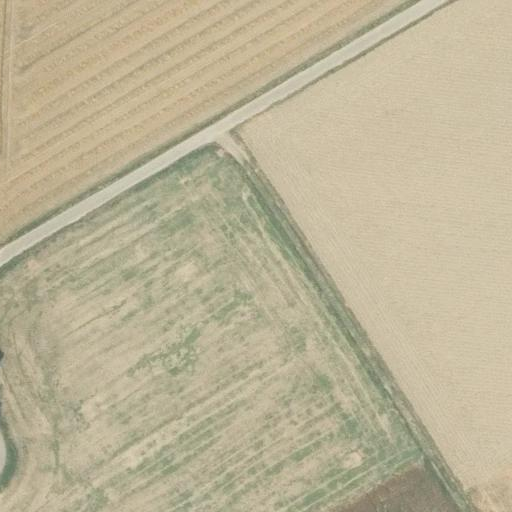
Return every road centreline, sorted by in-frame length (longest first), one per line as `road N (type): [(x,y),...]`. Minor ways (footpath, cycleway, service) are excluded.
road 1 (track): [(0,258),(436,0)]
road 2 (track): [(226,126),(472,511)]
